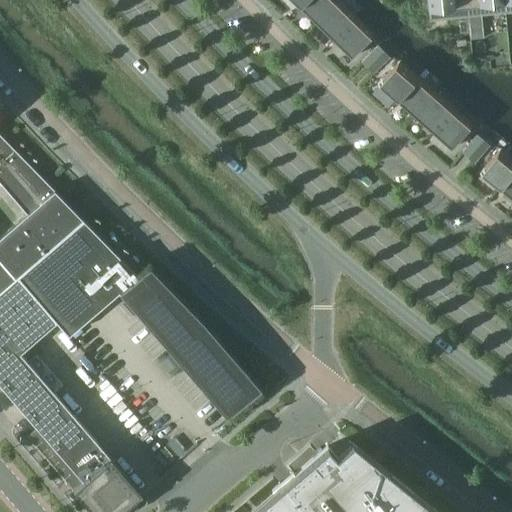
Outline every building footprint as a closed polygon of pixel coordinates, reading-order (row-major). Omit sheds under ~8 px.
[(338,0),(337,0),(304,0),(298,6),(316,23),(338,0)] [(316,23),(333,40),(356,17),(338,0),(316,23)] [(427,0),(429,20),(468,16),(466,0),(427,0)] [(466,0),(468,16),(505,13),(503,0),(466,0)] [(511,0),(503,0),(505,13),(511,11),(511,0)] [(373,34),(356,17),(333,40),(351,57),(373,34)] [(375,59),(384,51),(378,45),(369,54),(375,59)] [(375,59),(381,65),(389,56),(384,51),(375,59)] [(361,62),(367,68),(375,59),(369,54),(361,62)] [(375,59),(367,68),(373,73),(381,65),(375,59)] [(396,100),(417,76),(399,60),(378,84),(396,100)] [(435,92),(417,76),(396,100),(414,116),(435,92)] [(454,108),(435,92),(414,116),(432,132),(454,108)] [(432,132),(451,149),(472,125),(454,108),(432,132)] [(0,182),(26,213),(0,236),(0,259),(15,277),(17,275),(82,219),(83,218),(0,133),(0,182)] [(475,148),(483,139),(477,134),(469,143),(475,148)] [(475,148),(481,154),(489,145),(483,139),(475,148)] [(461,152),(467,157),(475,148),(469,143),(461,152)] [(474,163),(481,154),(475,148),(467,157),(474,163)] [(511,157),(499,148),(479,173),(499,188),(511,171),(511,157)] [(511,171),(499,188),(511,198),(511,171)] [(70,337),(120,294),(229,419),(263,390),(204,322),(146,267),(137,275),(82,219),(17,275),(56,321),(70,337)] [(0,290),(15,277),(0,259),(0,290)] [(15,277),(0,290),(0,384),(37,427),(27,435),(93,511),(118,511),(141,493),(20,352),(56,321),(17,275),(15,277)] [(250,511),(438,511),(411,490),(394,476),(353,442),(336,455),(328,445),(319,453),(296,473),(250,511)]
